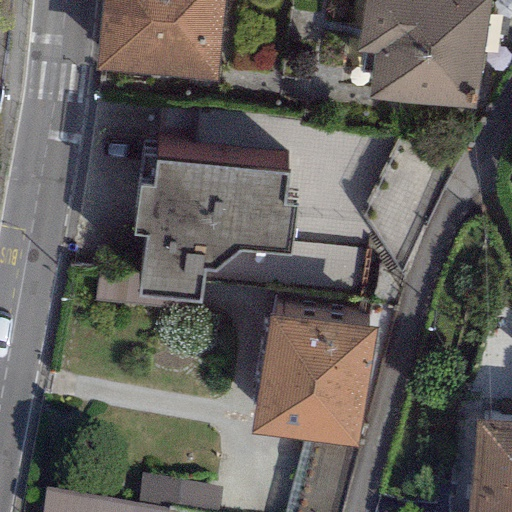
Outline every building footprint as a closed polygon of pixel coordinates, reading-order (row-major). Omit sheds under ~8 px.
[(95,0),(90,63),(212,74),(217,0),(95,0)] [(498,0),(371,0),(366,44),(386,46),(379,102),(485,114),(498,0)] [(295,155),(147,138),(139,211),(153,212),(146,269),(205,275),(208,252),(257,224),(298,229),(302,187),(291,186),(295,155)] [(251,286),(241,403),(351,412),(361,295),(251,286)] [(472,511),(511,511),(511,378),(481,376),(472,511)]
